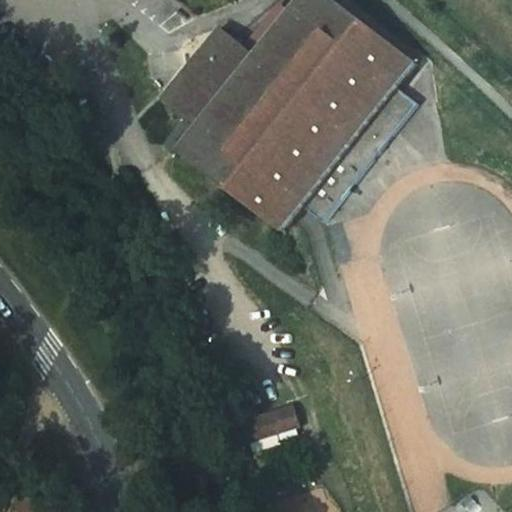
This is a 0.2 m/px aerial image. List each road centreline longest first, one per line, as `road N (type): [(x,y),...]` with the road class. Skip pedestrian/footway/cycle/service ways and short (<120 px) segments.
road 1 (primary): [(0,301),(56,374),(111,511)]
road 2 (unclassified): [(74,0),(140,52),(127,114),(132,147)]
